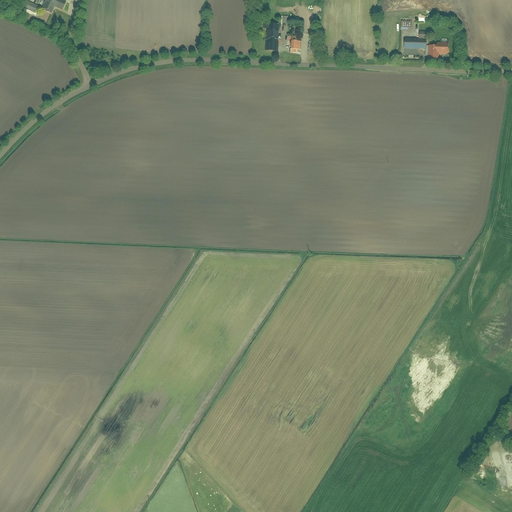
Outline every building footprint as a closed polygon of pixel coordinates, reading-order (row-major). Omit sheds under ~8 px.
[(52,16),(55,8),(64,12),(67,6),(52,0),(46,0),(42,12),(52,16)] [(40,6),(30,1),(27,8),(38,12),(40,6)] [(414,22),(404,22),(404,31),(414,31),(414,22)] [(267,26),(266,51),(277,51),(277,26),(267,26)] [(288,34),(287,51),(298,51),(300,35),(288,34)] [(405,40),(405,48),(429,49),(429,60),(437,60),(437,53),(446,53),(446,46),(427,45),(427,34),(419,34),(419,40),(405,40)]
